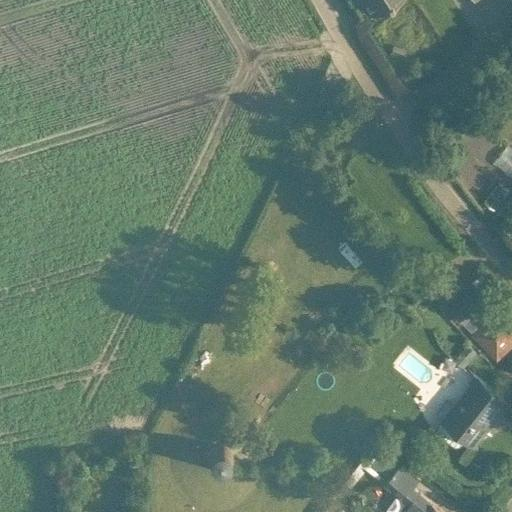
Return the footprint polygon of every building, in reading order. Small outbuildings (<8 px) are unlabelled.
[(360,0),(367,9),(381,0),(360,0)] [(480,163),(507,186),(511,180),(511,161),(494,146),(480,163)] [(485,182),(473,202),(484,209),(496,188),(485,182)] [(438,306),(455,322),(472,304),(454,288),(438,306)] [(472,331),(499,361),(511,348),(511,319),(499,306),(472,331)] [(443,417),(476,444),(511,399),(479,373),(443,417)] [(355,466),(368,478),(387,455),(373,444),(355,466)] [(262,490),(262,505),(290,506),(291,491),(262,490)] [(371,508),(377,511),(385,511),(391,503),(379,495),(371,508)] [(423,511),(448,511),(433,500),(423,511)]
